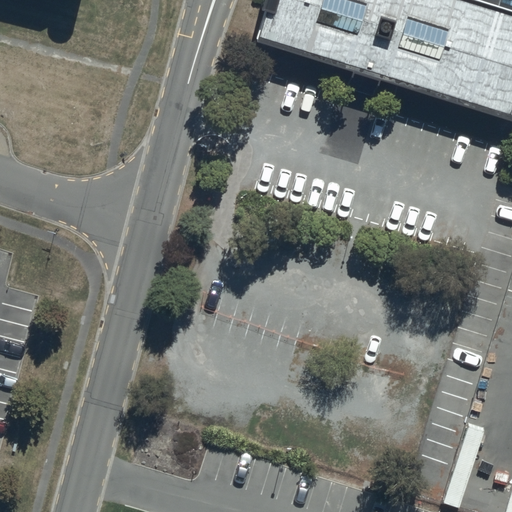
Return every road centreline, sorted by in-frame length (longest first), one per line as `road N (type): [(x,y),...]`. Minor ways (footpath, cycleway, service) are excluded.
road 1 (unclassified): [(72,511),(142,231)]
road 2 (unclassified): [(142,231),(211,0)]
road 3 (residential): [(142,231),(0,183)]
